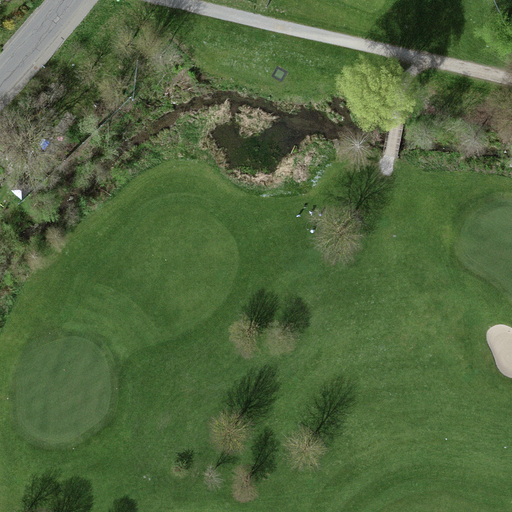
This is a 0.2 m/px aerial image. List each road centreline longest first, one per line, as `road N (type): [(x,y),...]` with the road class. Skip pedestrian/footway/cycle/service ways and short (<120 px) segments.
road 1 (track): [(151,0),(511,84)]
road 2 (track): [(416,62),(386,183)]
